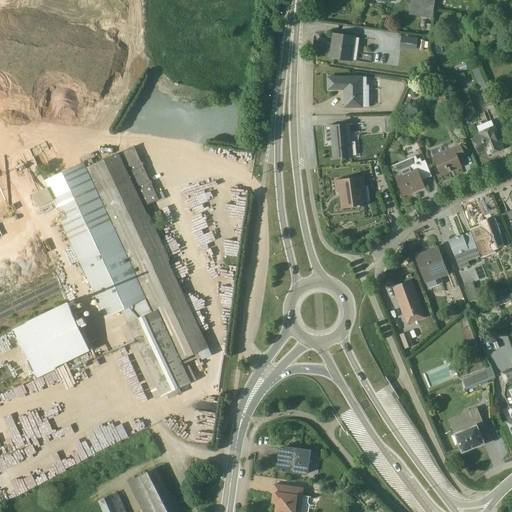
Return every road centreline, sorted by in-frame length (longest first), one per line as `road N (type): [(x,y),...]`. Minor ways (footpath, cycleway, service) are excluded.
road 1 (unknown): [(61,151),(112,138),(154,146),(205,284),(217,338),(209,372),(148,418)]
road 2 (primary): [(292,22),(277,165),(297,288)]
road 3 (primary): [(319,279),(293,145),(292,22)]
road 4 (primary): [(447,501),(363,379),(342,333)]
road 5 (unclassified): [(261,367),(244,348),(263,228),(260,192)]
road 6 (primary): [(334,372),(428,510)]
road 7 (unknown): [(148,418),(80,392),(0,420)]
road 8 (residential): [(511,172),(448,199),(380,253)]
